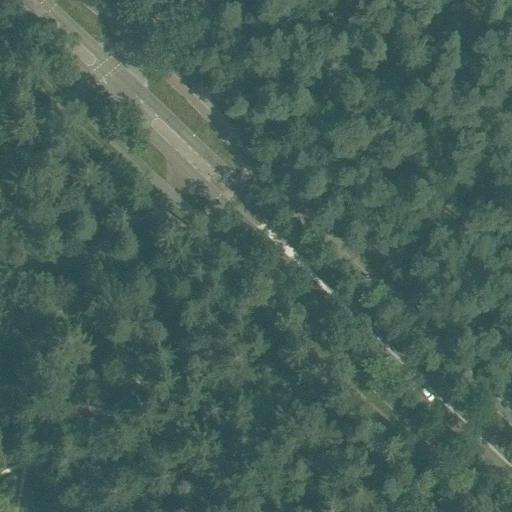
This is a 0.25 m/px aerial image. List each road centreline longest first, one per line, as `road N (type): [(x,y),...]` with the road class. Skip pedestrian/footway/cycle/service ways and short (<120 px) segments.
road 1 (secondary): [(511,465),(110,79)]
road 2 (unknown): [(244,153),(369,0)]
